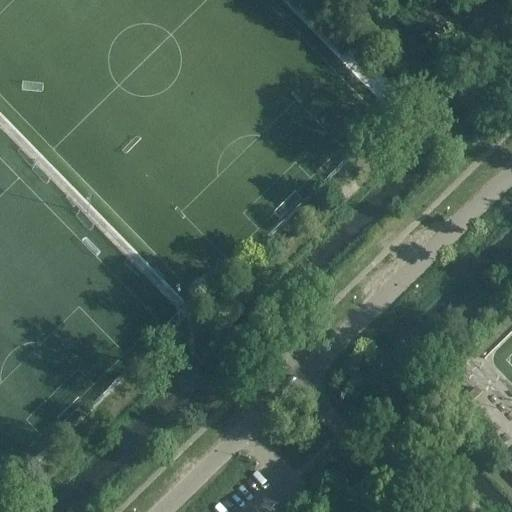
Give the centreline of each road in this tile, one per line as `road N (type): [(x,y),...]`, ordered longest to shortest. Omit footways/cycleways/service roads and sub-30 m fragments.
road 1 (unclassified): [(511,173),(294,382)]
road 2 (unclassified): [(421,511),(294,382)]
road 3 (unclassified): [(161,511),(263,413)]
